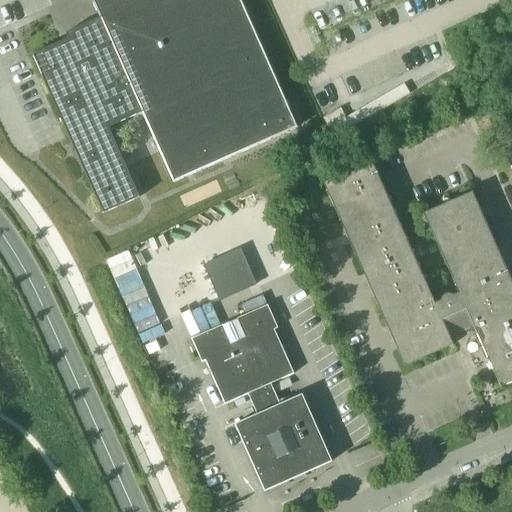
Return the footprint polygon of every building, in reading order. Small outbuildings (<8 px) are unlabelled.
[(139,198),(108,127),(142,112),(173,183),(297,127),(240,0),(91,0),(100,18),(65,33),(68,39),(32,55),(103,214),(139,198)] [(323,118),(334,137),(351,128),(345,117),(340,108),(323,118)] [(511,144),(502,149),(511,171),(511,144)] [(434,303),(370,158),(360,162),(321,179),(404,366),(453,345),(447,331),(471,321),(500,387),(511,381),(511,282),(471,192),(423,213),(458,292),(452,295),(451,294),(450,293),(448,293),(447,293),(445,294),(444,294),(442,295),(441,296),(441,297),(440,299),(440,300),(434,303)] [(262,240),(244,247),(258,283),(276,275),(262,240)] [(256,285),(240,248),(203,264),(219,299),(256,285)] [(331,461),(302,394),(280,404),(271,384),(294,374),(274,330),(278,328),(267,305),(191,339),(202,362),(205,360),(225,404),(247,394),(256,415),(250,417),(235,424),(264,491),(331,461)]
